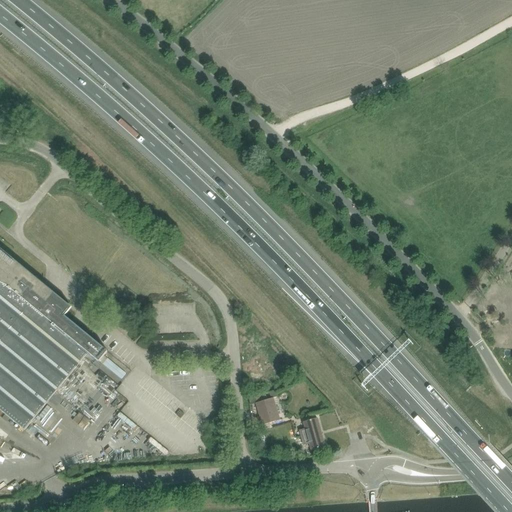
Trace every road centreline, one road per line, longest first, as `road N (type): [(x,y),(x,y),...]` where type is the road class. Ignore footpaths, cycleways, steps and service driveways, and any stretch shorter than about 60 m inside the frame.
road 1 (motorway): [(0,16),(271,256),(509,511)]
road 2 (motorway): [(511,483),(285,237),(150,106),(23,0)]
road 3 (unclassified): [(511,394),(455,315),(364,222),(110,0)]
road 4 (unclassified): [(242,472),(230,329),(212,292),(42,151),(0,139)]
road 5 (track): [(269,133),(511,25)]
road 6 (unclassified): [(0,508),(45,503),(105,480),(242,472)]
